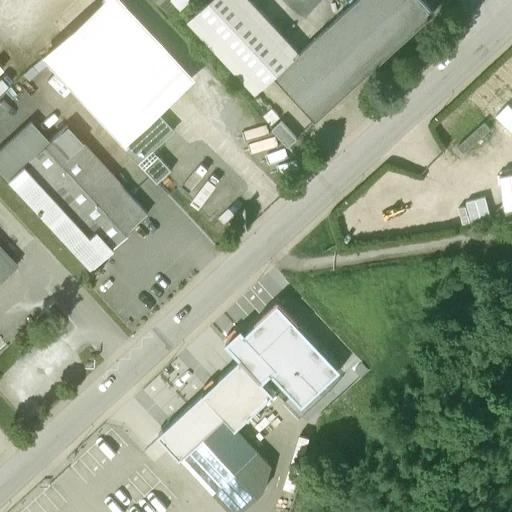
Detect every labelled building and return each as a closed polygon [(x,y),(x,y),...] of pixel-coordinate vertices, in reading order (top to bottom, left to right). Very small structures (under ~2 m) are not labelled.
[(274,76),(300,53),(250,0),(209,0),(188,20),(255,93),(274,76)] [(357,0),(300,53),(274,76),(315,121),(434,13),(422,0),(357,0)] [(180,90),(100,3),(42,57),(138,162),(147,154),(173,131),(156,112),(180,90)] [(0,72),(10,63),(0,52),(0,72)] [(267,119),(256,118),(258,106),(244,104),(240,142),(264,144),(267,119)] [(65,126),(6,180),(87,268),(145,214),(65,126)] [(158,156),(153,161),(147,154),(138,162),(158,183),(172,170),(158,156)] [(203,171),(180,181),(184,190),(207,180),(203,171)] [(0,281),(26,258),(9,239),(0,247),(0,281)] [(240,358),(158,434),(180,457),(224,416),(235,428),(236,427),(274,392),(263,381),(271,373),(302,405),(340,370),(278,302),(245,332),(241,328),(226,342),(240,358)] [(271,465),(236,427),(235,428),(224,416),(180,457),(230,511),(239,511),(263,490),(271,465)]
